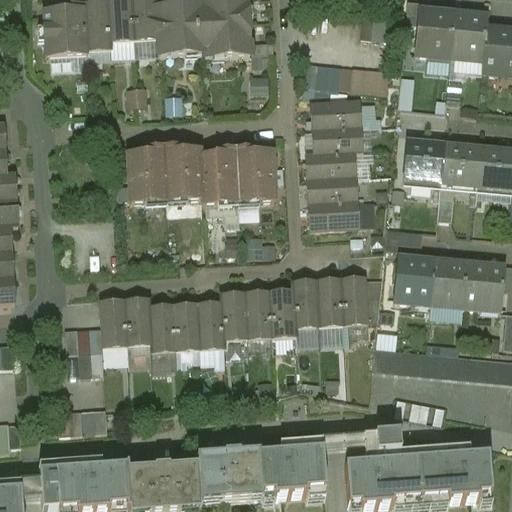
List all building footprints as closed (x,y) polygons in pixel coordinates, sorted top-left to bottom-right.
[(133,47),(130,0),(105,2),(105,10),(106,10),(109,56),(110,56),(109,48),(133,47)] [(157,45),(154,0),(131,0),(130,0),(133,47),(157,45)] [(155,0),(154,0),(157,45),(158,62),(203,59),(204,64),(249,61),(245,1),(200,4),(201,12),(156,14),(155,0)] [(416,31),(417,17),(418,8),(406,7),(404,30),(416,31)] [(106,10),(105,10),(81,11),(84,61),(85,61),(85,58),(109,56),(106,10)] [(84,61),(81,11),(58,13),(58,18),(42,19),(43,36),(42,36),(42,47),(43,47),(44,63),(84,61)] [(453,20),(417,17),(416,31),(413,62),(427,63),(426,67),(448,69),(449,65),(453,20)] [(485,23),(453,20),(449,65),(481,68),(484,35),(485,23)] [(380,43),(381,23),(362,22),(360,41),(380,43)] [(511,37),(484,35),(481,68),(480,80),(511,83),(511,37)] [(316,71),(304,70),(301,94),(313,95),(316,71)] [(364,75),(352,74),(349,98),(361,99),(364,75)] [(375,76),(364,75),(361,99),(373,100),(375,76)] [(388,77),(375,76),(373,100),(385,101),(388,77)] [(461,88),(447,87),(444,109),(458,110),(461,88)] [(127,113),(147,112),(146,93),(126,94),(127,113)] [(357,110),(310,112),(311,138),(358,135),(357,110)] [(358,135),(311,138),(313,162),(352,160),(360,159),(358,135)] [(443,152),(405,148),(402,186),(439,190),(443,152)] [(480,155),(443,152),(439,190),(476,193),(480,155)] [(184,154),(162,155),(165,206),(185,205),(185,207),(200,206),(201,206),(198,164),(198,158),(184,159),(184,154)] [(140,161),(126,162),(129,210),(145,209),(145,207),(165,206),(162,155),(140,157),(140,161)] [(256,155),(234,157),(237,207),(257,206),(257,208),(273,207),(270,159),(256,160),(256,155)] [(511,158),(480,155),(476,193),(509,196),(511,196),(511,158)] [(212,163),(198,164),(201,206),(200,206),(201,212),(217,211),(217,209),(237,207),(234,157),(211,158),(212,163)] [(352,160),(313,162),(305,163),(306,188),(353,185),(352,160)] [(5,182),(0,181),(0,207),(14,207),(13,181),(5,182)] [(353,185),(306,188),(307,212),(355,209),(353,185)] [(452,206),(438,204),(435,227),(450,228),(452,206)] [(14,207),(0,207),(0,232),(8,232),(16,232),(14,207)] [(355,209),(307,212),(309,237),(356,235),(355,209)] [(8,232),(0,232),(0,258),(10,258),(8,232)] [(396,237),(386,236),(385,256),(394,257),(396,237)] [(245,263),(268,263),(267,242),(245,242),(245,263)] [(10,258),(0,258),(0,284),(11,283),(10,258)] [(434,266),(397,263),(393,307),(410,309),(411,304),(429,306),(429,311),(430,311),(434,266)] [(467,269),(434,266),(430,311),(444,312),(444,307),(462,309),(461,314),(463,314),(467,269)] [(504,273),(467,269),(463,314),(479,315),(480,311),(499,312),(498,317),(500,317),(504,273)] [(11,283),(0,284),(0,310),(12,310),(11,283)] [(364,286),(338,287),(341,332),(366,330),(364,286)] [(338,287),(315,289),(317,333),(341,332),(338,287)] [(290,290),(290,298),(291,298),(293,335),(294,335),(317,333),(315,289),(290,290)] [(290,298),(267,300),(270,344),(294,343),(294,335),(293,335),(291,298),(290,298)] [(267,300),(243,301),(246,346),(270,344),(267,300)] [(219,303),(219,311),(222,347),(246,346),(243,301),(219,303)] [(148,307),(123,308),(126,353),(149,351),(150,351),(148,315),(148,307)] [(123,308),(98,310),(101,354),(126,353),(123,308)] [(219,311),(195,312),(198,356),(223,355),(222,347),(219,311)] [(195,312),(171,314),(174,358),(198,356),(195,312)] [(171,314),(148,315),(150,351),(149,351),(150,359),(174,358),(171,314)] [(511,320),(505,320),(502,355),(511,356),(511,320)] [(99,334),(87,335),(89,358),(101,358),(99,334)] [(64,336),(65,360),(77,359),(76,336),(64,336)] [(12,351),(0,351),(0,356),(1,375),(13,374),(12,351)] [(511,368),(373,355),(371,377),(511,390),(511,368)] [(89,359),(77,360),(79,384),(91,383),(89,359)] [(93,416),(94,439),(106,439),(104,415),(93,416)] [(93,416),(80,417),(82,441),(94,439),(93,416)] [(80,417),(68,418),(70,441),(82,441),(80,417)] [(68,418),(56,419),(58,442),(70,441),(68,418)] [(18,430),(0,430),(0,458),(20,453),(18,430)] [(258,460),(258,462),(261,499),(261,504),(324,500),(322,472),(321,455),(293,457),(293,455),(278,456),(278,458),(258,460)] [(195,467),(195,473),(198,504),(217,503),(218,508),(249,505),(249,500),(261,499),(258,462),(238,464),(238,459),(223,461),(223,465),(195,467)] [(451,463),(416,465),(419,510),(490,505),(487,461),(466,462),(466,460),(451,461),(451,463)] [(364,469),(322,472),(324,500),(346,498),(346,511),(393,511),(419,510),(416,465),(379,468),(379,466),(364,467),(364,469)] [(81,477),(54,480),(55,511),(122,511),(125,511),(126,511),(124,472),(122,472),(123,475),(96,476),(96,472),(81,473),(81,477)] [(126,472),(124,472),(126,511),(198,511),(198,504),(195,473),(194,473),(194,476),(168,478),(167,473),(152,474),(153,479),(127,481),(126,472)] [(0,511),(18,511),(20,511),(19,499),(0,500),(0,511)]
